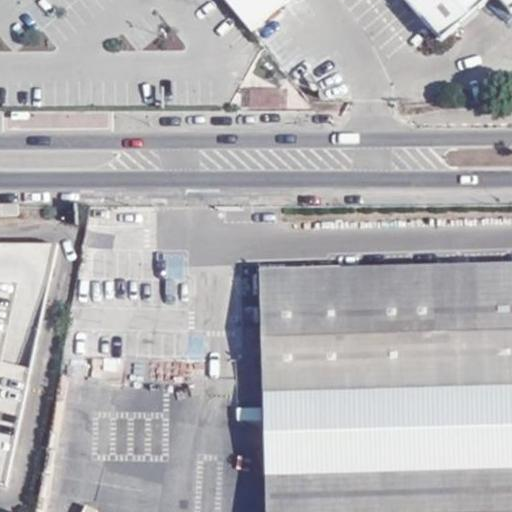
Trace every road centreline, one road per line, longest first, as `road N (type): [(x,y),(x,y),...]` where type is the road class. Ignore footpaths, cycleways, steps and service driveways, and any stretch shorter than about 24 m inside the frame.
road 1 (secondary): [(0,181),(511,177)]
road 2 (secondary): [(511,137),(0,141)]
